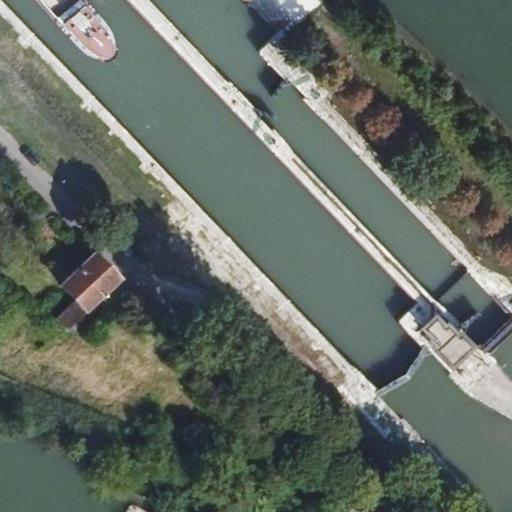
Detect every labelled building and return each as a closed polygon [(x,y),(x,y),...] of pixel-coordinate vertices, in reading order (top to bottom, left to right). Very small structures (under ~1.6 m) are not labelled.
[(97,297),(118,276),(93,250),(60,282),(84,309),(97,297)] [(41,313),(61,293),(55,287),(32,308),(41,313)] [(91,326),(108,310),(97,297),(84,309),(79,314),(91,326)] [(65,328),(79,314),(69,303),(52,320),(65,328)] [(434,344),(444,354),(461,336),(453,327),(449,331),(439,320),(430,330),(439,339),(434,344)] [(343,398),(335,406),(342,413),(349,406),(343,398)] [(357,511),(344,501),(334,511),(357,511)]
